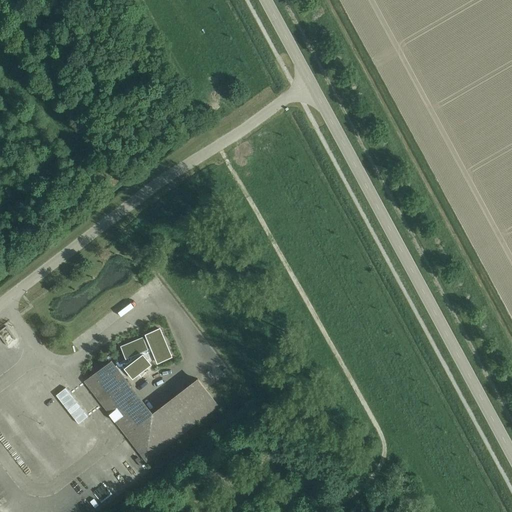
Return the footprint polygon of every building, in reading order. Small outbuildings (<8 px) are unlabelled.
[(122,314),(126,311),(121,302),(117,304),(122,314)] [(4,324),(0,327),(0,332),(9,345),(16,340),(4,324)] [(82,331),(87,340),(99,334),(94,325),(82,331)] [(155,358),(157,362),(171,357),(159,329),(145,334),(147,338),(143,340),(142,338),(121,347),(126,359),(124,361),(123,360),(112,368),(108,362),(84,381),(146,461),(218,406),(199,381),(151,418),(121,379),(129,373),(131,376),(149,362),(148,361),(155,358)] [(199,342),(216,366),(222,362),(205,338),(199,342)] [(14,414),(29,428),(35,422),(20,408),(14,414)] [(73,436),(62,444),(69,454),(79,448),(76,444),(78,443),(73,436)] [(26,439),(20,444),(24,450),(30,445),(26,439)] [(115,497),(116,496),(119,499),(131,486),(120,476),(107,489),(115,497)]
